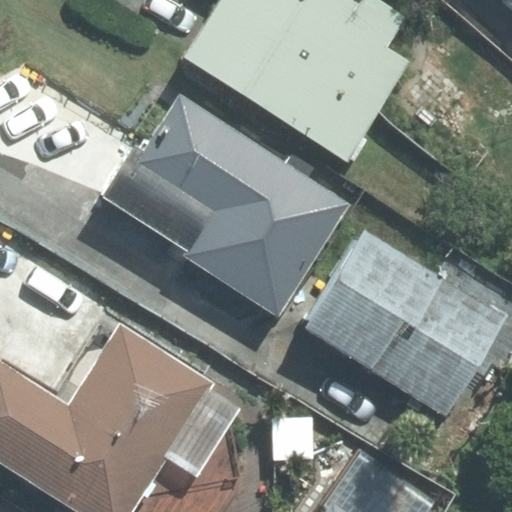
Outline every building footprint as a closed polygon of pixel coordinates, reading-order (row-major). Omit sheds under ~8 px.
[(403,15),(380,0),(211,0),(177,54),(345,162),(405,68),(379,52),(403,15)] [(499,0),(438,0),(466,30),(499,0)] [(342,207),(170,90),(100,208),(280,314),(339,213),(342,207)] [(502,310),(339,213),(280,314),(441,415),(502,310)] [(241,400),(197,373),(107,318),(60,395),(0,358),(0,460),(84,511),(112,511),(150,449),(195,476),(241,400)] [(437,511),(445,501),(400,472),(376,509),(381,511),(437,511)]
